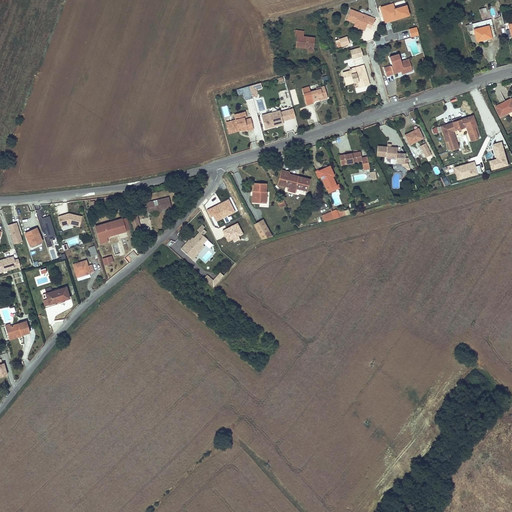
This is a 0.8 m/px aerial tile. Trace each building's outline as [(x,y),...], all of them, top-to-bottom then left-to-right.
[(395,7),(393,2),(380,6),(385,23),(398,19),(397,17),(410,14),(407,4),(395,7)] [(372,24),(374,17),(350,9),(346,20),(355,23),(366,27),(367,22),(372,24)] [(493,24),(469,30),(471,33),(476,32),(480,45),(493,41),(494,43),(498,42),(493,24)] [(417,27),(410,29),(412,36),(419,34),(417,27)] [(315,54),(317,41),(306,40),(306,35),(298,34),(297,40),(299,40),(298,51),(310,53),(310,54),(311,56),(313,56),(314,55),(315,54)] [(347,36),(339,38),(342,46),(349,44),(347,36)] [(353,58),(363,55),(361,47),(351,50),(353,58)] [(401,60),(399,53),(390,56),(392,64),(385,67),(387,75),(393,73),(392,70),(400,68),(401,71),(402,72),(411,69),(410,64),(412,64),(410,57),(401,60)] [(366,68),(365,64),(352,68),(352,69),(353,72),(366,68)] [(370,83),(366,68),(353,72),(352,69),(344,72),(347,81),(358,78),(360,86),(370,83)] [(320,72),(311,74),(312,83),(328,81),(327,75),(321,76),(320,72)] [(261,82),(236,88),(238,95),(243,93),(244,99),(259,95),(257,89),(262,88),(261,82)] [(329,102),(326,90),(317,92),(317,94),(311,95),(304,97),(307,108),(314,106),(314,104),(322,102),(321,100),(324,99),(325,103),(329,102)] [(511,111),(511,100),(511,98),(495,106),(500,117),(509,113),(511,111)] [(227,105),(221,107),(224,117),(229,116),(227,105)] [(282,113),(271,116),(272,119),(264,121),(267,131),(275,129),(275,127),(285,124),(285,123),(293,121),(290,112),(282,115),(282,113)] [(247,114),(236,117),(238,122),(228,125),(230,132),(242,129),(243,133),(244,134),(249,132),(249,133),(255,132),(253,123),(247,125),(247,122),(246,120),(248,120),(247,114)] [(476,135),(479,134),(473,115),(440,125),(445,141),(448,140),(451,150),(458,148),(453,131),(466,127),(470,140),(477,138),(476,135)] [(406,134),(410,143),(424,137),(419,128),(406,134)] [(490,161),(493,169),(509,165),(503,140),(494,143),(498,158),(490,161)] [(398,147),(378,145),(378,155),(387,156),(387,158),(397,159),(402,159),(402,163),(406,170),(410,169),(408,163),(405,163),(406,158),(406,153),(397,152),(398,147)] [(426,156),(432,154),(427,145),(422,147),(426,156)] [(354,161),(363,160),(362,157),(361,151),(339,154),(341,165),(354,163),(354,161)] [(478,173),(475,161),(455,166),(459,179),(478,173)] [(332,174),(334,174),(330,165),(320,169),(323,175),(329,190),(334,188),(333,185),(336,184),(332,174)] [(279,186),(288,188),(291,175),(291,174),(283,172),(279,186)] [(294,179),(300,181),(301,178),(291,175),(288,188),(291,189),(292,186),(294,179)] [(312,181),(301,178),(300,181),(294,179),(292,186),(300,188),(300,190),(309,193),(312,181)] [(268,185),(255,184),(254,193),(259,194),(258,204),(268,205),(270,194),(268,193),(268,185)] [(290,193),(298,195),(300,190),(300,188),(292,186),(291,189),(290,193)] [(156,206),(155,201),(154,201),(147,202),(149,212),(154,211),(157,213),(162,212),(164,209),(172,207),(170,197),(158,200),(160,205),(156,206)] [(235,212),(229,199),(207,210),(210,217),(214,215),(217,221),(235,212)] [(324,221),(343,216),(341,208),(322,214),(324,221)] [(69,212),(58,216),(62,226),(70,223),(79,226),(82,216),(69,212)] [(142,229),(138,215),(130,217),(134,231),(142,229)] [(56,236),(50,216),(42,218),(48,238),(56,236)] [(123,218),(122,218),(95,225),(101,243),(108,241),(107,236),(126,230),(130,229),(127,217),(123,218)] [(262,238),(272,235),(263,219),(255,224),(262,238)] [(9,224),(14,243),(22,241),(17,222),(9,224)] [(243,234),(237,223),(222,231),(228,242),(232,239),(234,243),(240,240),(238,236),(243,234)] [(205,227),(202,224),(197,230),(199,232),(194,237),(192,236),(181,248),(195,260),(197,258),(195,257),(205,246),(203,244),(208,239),(204,235),(207,231),(203,228),(205,227)] [(43,241),(38,227),(25,232),(30,246),(43,241)] [(97,254),(95,245),(89,247),(91,255),(97,254)] [(133,251),(126,258),(130,262),(138,255),(133,251)] [(114,262),(112,255),(102,258),(104,264),(114,262)] [(14,256),(0,259),(0,269),(1,273),(21,267),(18,258),(15,259),(14,256)] [(90,273),(95,272),(92,264),(89,265),(87,259),(72,264),(78,280),(91,276),(90,273)] [(220,279),(217,277),(213,281),(211,280),(208,283),(213,287),(220,279)] [(67,285),(45,292),(47,298),(43,299),(45,305),(71,297),(67,285)] [(21,336),(21,334),(30,332),(26,320),(10,325),(10,323),(5,325),(10,340),(21,336)]
